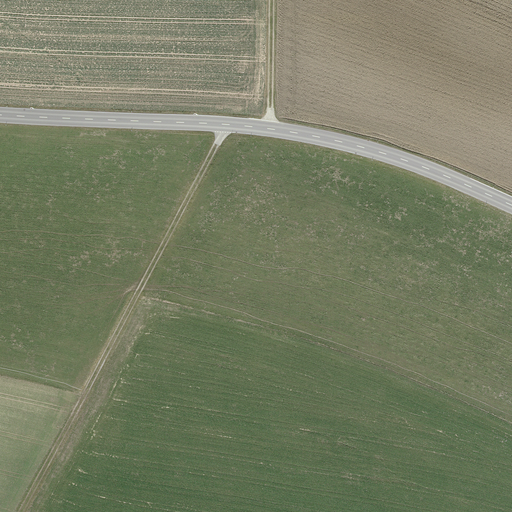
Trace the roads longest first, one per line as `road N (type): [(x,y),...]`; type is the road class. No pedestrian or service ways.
road 1 (tertiary): [(511,206),(351,144),(271,128),(0,115)]
road 2 (track): [(228,125),(21,511)]
road 3 (track): [(271,128),(273,0)]
